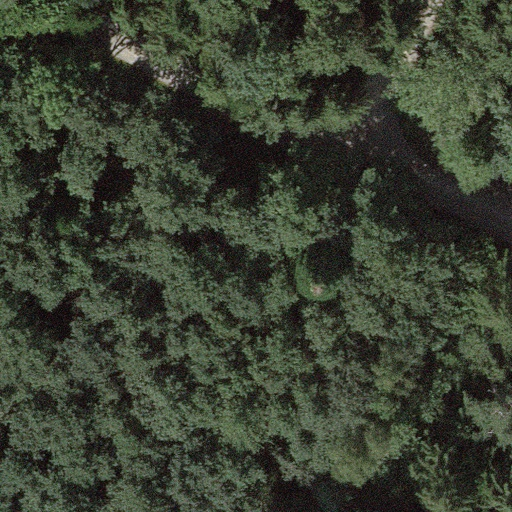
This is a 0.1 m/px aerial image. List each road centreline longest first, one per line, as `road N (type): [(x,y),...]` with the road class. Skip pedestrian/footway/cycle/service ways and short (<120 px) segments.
road 1 (track): [(511,232),(54,0)]
road 2 (track): [(424,0),(356,151)]
